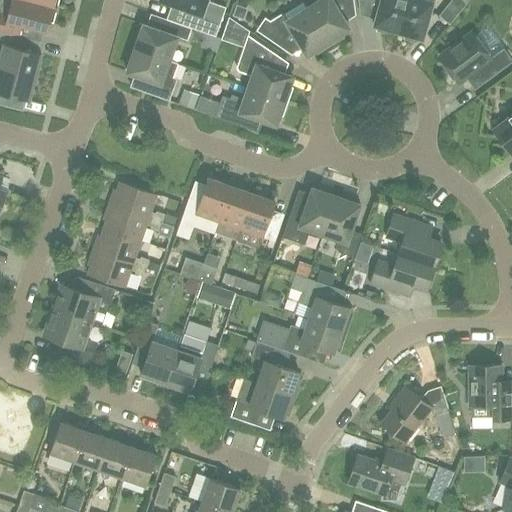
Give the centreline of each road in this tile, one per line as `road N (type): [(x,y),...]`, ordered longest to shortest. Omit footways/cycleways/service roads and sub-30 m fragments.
road 1 (residential): [(0,365),(65,393),(82,385),(184,422),(201,446),(296,483)]
road 2 (residential): [(296,483),(317,439),(397,340),(437,328),(509,327)]
road 3 (residential): [(328,148),(317,116),(330,80),(345,67),(382,59),(401,65),(426,94),(428,132),(407,161)]
road 4 (residential): [(97,94),(177,122),(191,139),(281,169),(328,148)]
road 5 (residential): [(0,365),(68,149)]
road 6 (residential): [(509,327),(504,258),(490,222),(438,170),(407,161)]
